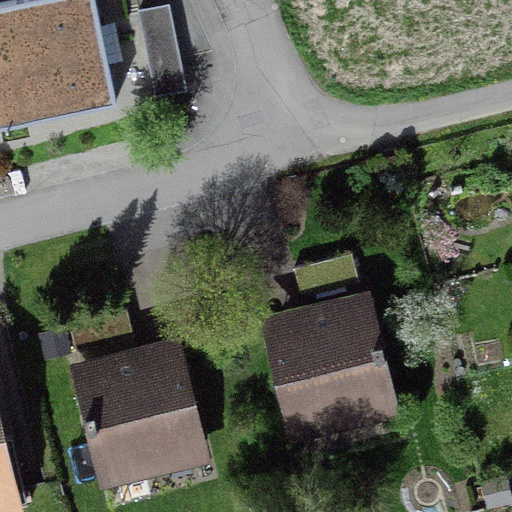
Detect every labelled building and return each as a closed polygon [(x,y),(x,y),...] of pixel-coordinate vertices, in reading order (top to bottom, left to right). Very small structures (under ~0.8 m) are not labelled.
[(0,0),(0,62),(100,42),(90,0),(0,0)] [(165,7),(132,14),(149,101),(183,94),(165,7)] [(100,42),(0,62),(0,123),(112,100),(100,42)] [(353,255),(293,267),(299,296),(358,284),(353,255)] [(383,299),(283,328),(316,440),(415,412),(383,299)] [(129,309),(71,321),(78,353),(135,341),(129,309)] [(185,349),(82,376),(111,487),(214,461),(185,349)] [(24,511),(0,405),(0,511),(24,511)]
